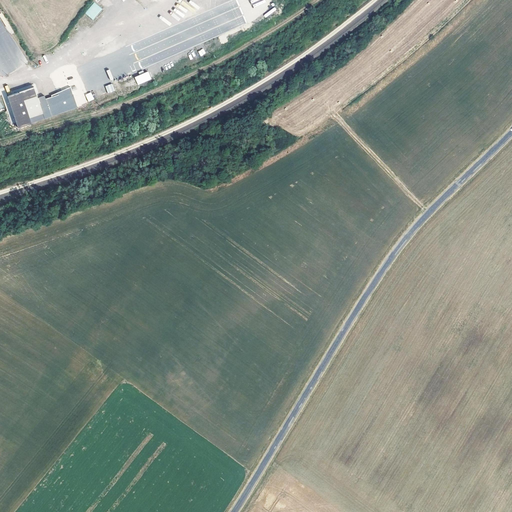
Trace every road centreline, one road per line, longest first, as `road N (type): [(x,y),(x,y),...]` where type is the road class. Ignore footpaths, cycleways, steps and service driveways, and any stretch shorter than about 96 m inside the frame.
road 1 (tertiary): [(234,511),(400,243),(511,131)]
road 2 (track): [(0,140),(105,111),(187,76),(316,0)]
